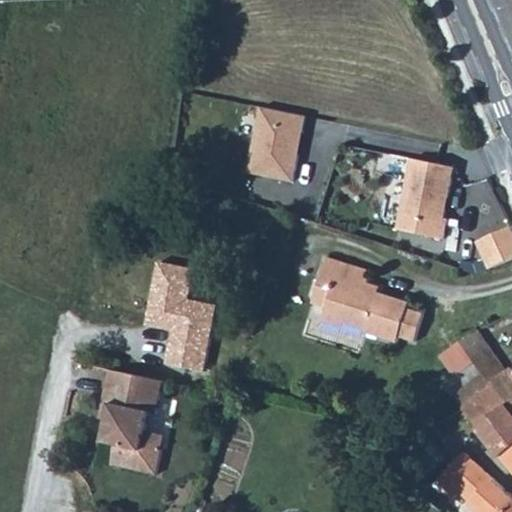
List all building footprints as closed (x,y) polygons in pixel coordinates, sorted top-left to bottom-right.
[(248,168),(293,177),(299,150),(296,150),(301,128),(303,128),(306,112),(261,103),(248,168)] [(415,154),(401,225),(447,235),(451,215),(447,214),(458,163),(415,154)] [(511,223),(480,237),(492,265),(511,255),(511,223)] [(411,303),(414,297),(381,286),(379,290),(369,286),(372,276),(376,266),(332,251),(323,278),(337,283),(330,302),(326,316),(347,323),(349,318),(371,325),(370,329),(401,339),(403,333),(418,337),(427,309),(411,303)] [(369,286),(379,290),(381,286),(383,280),(372,276),(369,286)] [(330,302),(337,283),(323,278),(317,298),(330,302)] [(469,369),(478,362),(468,348),(459,354),(469,369)] [(454,394),(464,406),(492,383),(478,362),(469,369),(476,378),(454,394)] [(166,445),(146,441),(149,426),(152,408),(160,410),(167,377),(114,366),(106,398),(112,399),(104,438),(119,441),(114,460),(161,470),(166,445)] [(511,445),(501,454),(511,468),(511,369),(492,383),(507,404),(511,411),(511,445)] [(507,404),(492,383),(464,406),(479,426),(507,404)] [(511,411),(507,404),(479,426),(501,454),(511,445),(511,411)] [(169,431),(149,426),(146,441),(166,445),(169,431)] [(100,457),(114,460),(119,441),(104,438),(100,457)] [(486,511),(502,511),(511,503),(511,493),(465,450),(434,483),(442,492),(454,481),(486,511)] [(511,511),(511,503),(502,511),(511,511)]
